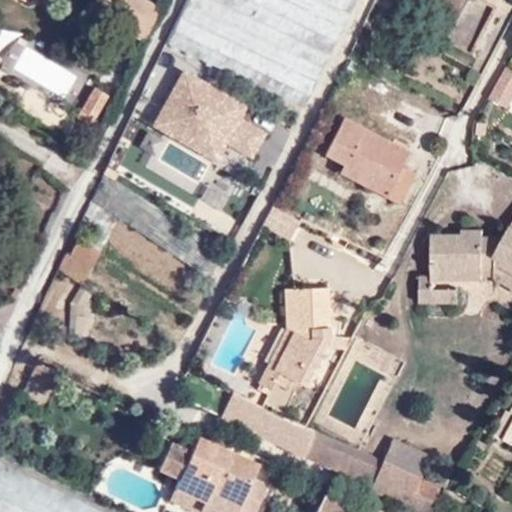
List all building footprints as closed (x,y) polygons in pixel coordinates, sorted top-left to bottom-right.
[(12,0),(31,9),(34,0),(12,0)] [(112,0),(131,9),(135,0),(112,0)] [(162,7),(148,0),(135,0),(131,9),(123,27),(150,40),(162,7)] [(307,108),(357,0),(192,0),(172,44),(307,108)] [(297,127),(166,46),(139,105),(269,186),(297,127)] [(511,71),(505,68),(488,98),(507,109),(511,100),(511,71)] [(99,87),(86,109),(99,117),(112,94),(99,87)] [(99,117),(86,109),(81,117),(85,118),(81,126),(91,130),(99,117)] [(135,115),(110,170),(239,241),(265,189),(135,115)] [(356,115),(336,153),(357,165),(382,179),(387,174),(402,181),(394,196),(409,204),(425,175),(410,166),(413,158),(397,149),(403,139),(356,115)] [(413,158),(419,147),(403,139),(397,149),(413,158)] [(382,179),(357,165),(352,173),(394,196),(402,181),(387,174),(382,179)] [(225,254),(109,173),(98,198),(211,278),(225,254)] [(267,224),(294,238),(304,218),(277,204),(267,224)] [(470,225),(440,226),(440,252),(443,267),(463,268),(488,269),(488,262),(503,262),(503,272),(511,277),(511,232),(506,236),(499,238),(492,237),(491,219),(471,220),(470,225)] [(82,243),(77,256),(95,264),(101,252),(82,243)] [(443,267),(440,252),(423,254),(425,285),(464,283),(463,268),(443,267)] [(88,278),(95,264),(77,256),(73,254),(67,268),(88,278)] [(334,341),(333,285),(285,289),(285,331),(270,363),(310,384),(334,341)] [(69,372),(40,358),(32,375),(62,388),(69,372)] [(304,411),(287,403),(285,411),(302,419),(304,411)] [(284,414),(276,433),(275,435),(301,446),(310,427),(284,414)] [(511,444),(511,442),(511,416),(500,438),(511,444)] [(323,456),(332,436),(310,427),(301,446),(323,456)] [(203,503),(210,491),(240,505),(261,463),(202,435),(175,489),(203,503)] [(429,451),(394,435),(382,457),(418,473),(429,451)] [(323,456),(375,478),(382,460),(332,436),(323,456)] [(416,476),(382,460),(375,478),(371,487),(405,502),(401,511),(421,511),(423,511),(439,483),(418,473),(416,476)] [(101,511),(0,463),(0,511),(101,511)] [(203,503),(222,511),(236,511),(240,505),(210,491),(203,503)] [(313,496),(304,511),(331,511),(335,505),(313,496)]
